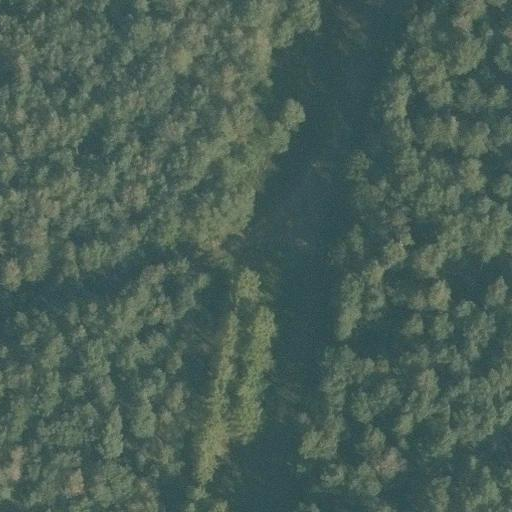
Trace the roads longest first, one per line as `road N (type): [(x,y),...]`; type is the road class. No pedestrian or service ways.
road 1 (track): [(389,0),(276,511)]
road 2 (track): [(0,345),(344,209)]
road 3 (track): [(511,447),(371,511)]
